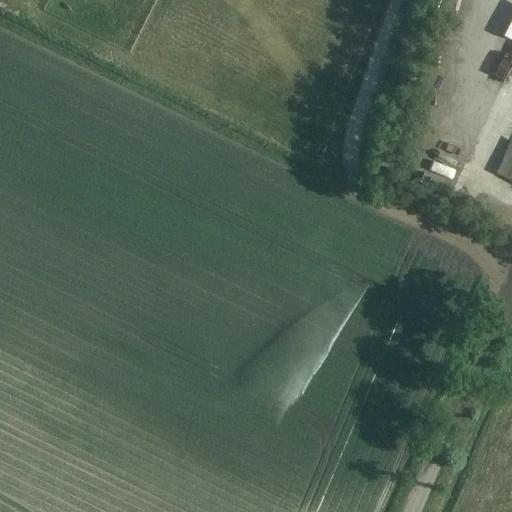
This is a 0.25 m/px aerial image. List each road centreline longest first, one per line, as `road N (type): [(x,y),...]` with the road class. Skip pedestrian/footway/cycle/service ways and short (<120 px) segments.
road 1 (track): [(394,0),(352,155),(354,193),(511,268)]
road 2 (unclassified): [(404,511),(511,298)]
